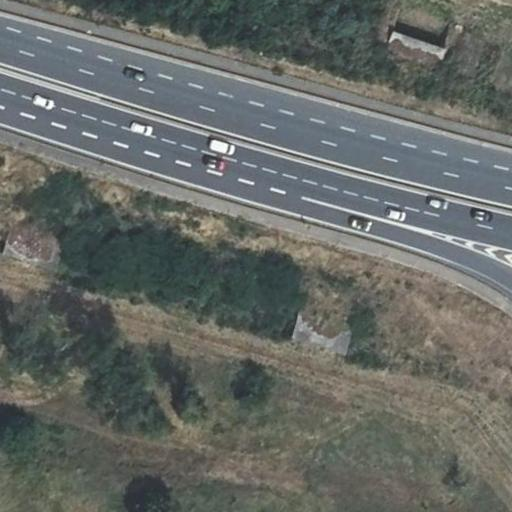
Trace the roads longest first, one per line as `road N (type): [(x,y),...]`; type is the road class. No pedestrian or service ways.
road 1 (trunk): [(0,100),(447,250),(511,280)]
road 2 (trunk): [(511,190),(0,44)]
road 3 (motorway): [(0,90),(326,188),(511,234)]
